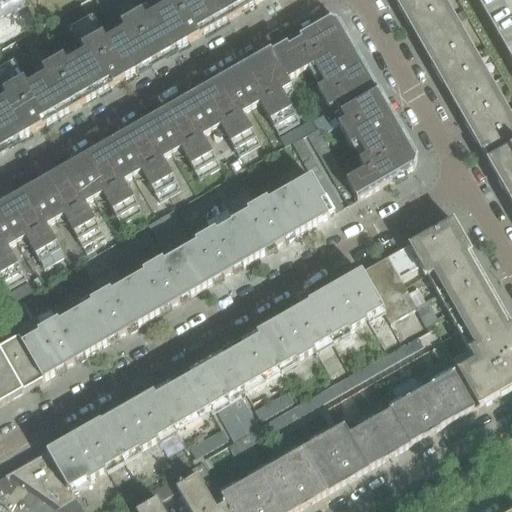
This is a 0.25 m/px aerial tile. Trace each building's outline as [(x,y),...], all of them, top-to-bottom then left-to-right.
[(0,0),(0,8),(1,8),(3,12),(11,7),(15,13),(25,8),(21,1),(23,0),(0,0)] [(94,0),(100,10),(118,0),(94,0)] [(175,53),(155,17),(150,8),(141,13),(133,0),(128,0),(111,10),(125,34),(117,39),(137,75),(175,53)] [(215,30),(197,0),(155,0),(149,4),(151,7),(150,8),(155,17),(175,53),(215,30)] [(255,7),(250,0),(197,0),(215,30),(255,7)] [(511,133),(464,49),(436,0),(393,0),(511,207),(511,133)] [(511,0),(474,0),(511,64),(511,0)] [(137,75),(117,39),(107,45),(93,20),(74,31),(84,49),(72,56),(97,98),(137,75)] [(303,76),(297,65),(307,59),(306,59),(345,36),(338,24),(328,21),(269,55),(290,91),(292,90),(288,84),(303,76)] [(379,95),(365,70),(345,36),(306,59),(307,59),(297,65),(303,76),(314,69),(325,88),(318,92),(329,112),(335,109),(340,118),(379,95)] [(282,95),(290,91),(269,55),(231,77),(252,113),(261,108),(279,139),(300,127),(282,95)] [(97,98),(72,56),(63,61),(43,73),(33,78),(58,121),(97,98)] [(58,121),(33,78),(24,84),(14,66),(0,73),(0,90),(3,96),(0,97),(0,111),(18,143),(58,121)] [(260,149),(243,118),(252,113),(231,77),(192,99),(213,135),(221,130),(239,161),(260,149)] [(410,150),(400,132),(379,95),(340,118),(345,126),(338,129),(351,150),(357,147),(365,162),(359,165),(365,175),(410,150)] [(221,172),(207,148),(203,141),(213,135),(192,99),(152,122),(172,158),(182,153),(200,184),(221,172)] [(0,153),(18,143),(0,111),(0,153)] [(328,125),(324,119),(314,125),(318,132),(328,125)] [(181,194),(164,163),(172,158),(152,122),(112,145),(133,181),(142,175),(160,207),(181,194)] [(285,150),(307,138),(318,132),(314,125),(313,126),(312,124),(281,142),(285,150)] [(322,139),(332,132),(328,125),(318,132),(318,133),(322,139)] [(358,204),(414,172),(417,162),(410,150),(365,175),(348,185),(322,139),(318,133),(318,132),(307,138),(307,139),(338,192),(347,186),(358,204)] [(344,212),(303,141),(292,147),(293,148),(285,153),(284,154),(283,152),(269,160),(274,170),(289,161),(292,166),(300,162),(311,181),(288,195),(309,232),(344,212)] [(142,217),(124,186),(133,181),(112,145),(74,167),(95,203),(104,198),(121,229),(142,217)] [(104,240),(86,208),(95,203),(74,167),(36,189),(56,225),(65,220),(83,252),(104,240)] [(65,262),(51,237),(47,230),(56,225),(36,189),(0,209),(0,215),(18,247),(27,242),(45,273),(65,262)] [(217,195),(211,199),(217,210),(223,206),(217,195)] [(309,232),(288,195),(268,206),(267,204),(248,215),(249,217),(232,227),(232,228),(253,265),(309,232)] [(211,199),(204,202),(211,213),(217,210),(211,199)] [(204,202),(198,206),(204,217),(211,213),(204,202)] [(198,206),(192,209),(198,221),(204,217),(198,206)] [(192,209),(185,213),(192,224),(198,221),(192,209)] [(185,213),(179,217),(185,228),(192,224),(185,213)] [(173,214),(161,222),(164,227),(177,220),(173,214)] [(9,252),(18,247),(0,215),(0,284),(6,295),(27,284),(9,252)] [(177,220),(164,227),(167,233),(180,225),(177,220)] [(161,222),(148,229),(151,234),(164,227),(161,222)] [(511,390),(511,327),(502,310),(453,224),(409,249),(421,270),(437,298),(429,303),(432,307),(440,303),(448,317),(469,354),(451,364),(479,410),(511,390)] [(180,225),(167,233),(170,238),(183,231),(180,225)] [(164,227),(151,234),(155,240),(167,233),(164,227)] [(253,265),(232,228),(217,237),(215,235),(196,246),(197,248),(180,258),(201,295),(253,265)] [(183,231),(170,238),(174,244),(186,236),(183,231)] [(167,233),(155,240),(158,245),(170,238),(167,233)] [(147,235),(141,239),(147,249),(153,246),(147,235)] [(186,236),(174,244),(177,249),(189,242),(186,236)] [(170,238),(158,245),(161,251),(174,244),(170,238)] [(141,239),(134,242),(140,253),(147,249),(141,239)] [(134,242),(128,246),(134,257),(140,253),(134,242)] [(174,244),(161,251),(164,256),(177,249),(174,244)] [(128,246),(122,249),(128,260),(134,257),(128,246)] [(122,249),(115,253),(121,264),(128,260),(122,249)] [(409,249),(388,261),(401,282),(421,270),(409,249)] [(115,253),(109,257),(115,267),(121,264),(115,253)] [(148,324),(201,295),(180,258),(164,267),(163,265),(143,276),(145,278),(128,288),(148,324)] [(406,291),(401,282),(388,261),(362,276),(383,315),(391,328),(416,314),(415,311),(416,310),(411,301),(406,291)] [(366,324),(383,315),(362,276),(310,306),(332,344),(347,335),(349,337),(368,326),(366,324)] [(0,306),(3,312),(32,295),(27,286),(0,302),(0,306)] [(148,324),(128,288),(111,297),(110,295),(91,306),(92,308),(76,317),(97,354),(148,324)] [(436,322),(427,307),(425,305),(416,310),(415,311),(416,314),(426,331),(435,326),(434,324),(436,322)] [(0,409),(45,384),(25,347),(22,342),(10,325),(4,313),(3,312),(0,306),(0,409)] [(314,354),(332,344),(310,306),(255,337),(277,375),(295,365),(296,367),(316,356),(314,354)] [(45,384),(97,354),(76,317),(59,327),(58,325),(39,336),(40,338),(25,347),(45,384)] [(277,375),(255,337),(204,367),(226,405),(277,375)] [(418,340),(411,344),(417,355),(424,350),(418,341),(418,340)] [(411,344),(404,348),(409,359),(417,355),(411,344)] [(402,350),(397,352),(402,363),(409,359),(404,348),(402,350)] [(397,352),(390,356),(395,367),(402,363),(397,352)] [(387,358),(383,360),(388,371),(395,367),(390,356),(387,358)] [(383,360),(375,365),(381,375),(388,371),(383,360)] [(375,365),(368,369),(374,379),(381,375),(375,365)] [(226,405),(204,367),(152,397),(173,435),(226,405)] [(368,369),(361,373),(367,383),(374,379),(368,369)] [(361,373),(354,377),(360,387),(367,383),(361,373)] [(351,379),(347,381),(352,391),(360,387),(354,377),(351,379)] [(475,412),(454,377),(423,395),(415,380),(390,394),(399,408),(390,414),(391,415),(411,449),(475,412)] [(347,381),(340,385),(345,395),(352,391),(347,381)] [(334,388),(333,389),(338,399),(345,395),(340,385),(334,388)] [(333,389),(326,393),(331,403),(338,399),(333,389)] [(326,393),(318,397),(324,408),(331,403),(326,393)] [(158,444),(173,435),(152,397),(102,425),(124,463),(139,455),(140,457),(148,452),(151,458),(152,458),(163,476),(172,471),(165,460),(164,460),(160,454),(161,453),(157,447),(159,446),(158,444)] [(287,397),(282,400),(288,410),(293,407),(287,397)] [(318,397),(311,401),(317,412),(324,408),(318,397)] [(282,400),(276,403),(282,413),(288,410),(282,400)] [(311,401),(304,405),(310,416),(317,412),(311,401)] [(276,403),(271,406),(277,416),(282,413),(276,403)] [(244,404),(231,411),(234,416),(247,409),(244,404)] [(304,405),(297,409),(303,420),(310,416),(304,405)] [(271,406),(265,409),(271,420),(277,416),(271,406)] [(247,409),(234,416),(237,422),(250,415),(247,409)] [(265,409),(260,412),(266,423),(271,420),(265,409)] [(297,409),(290,413),(295,424),(303,420),(297,409)] [(231,411),(219,418),(222,424),(234,416),(231,411)] [(256,415),(255,415),(261,426),(262,425),(266,423),(260,412),(256,415)] [(411,449),(391,415),(382,420),(377,412),(353,425),(358,434),(349,439),(369,474),(411,449)] [(290,413),(283,417),(288,428),(295,424),(290,413)] [(250,415),(237,422),(241,427),(253,420),(250,415)] [(234,416),(222,424),(225,429),(237,422),(234,416)] [(283,417),(276,422),(281,432),(288,428),(283,417)] [(253,420),(241,427),(244,433),(256,425),(253,420)] [(237,422),(225,429),(228,435),(241,427),(237,422)] [(276,422),(268,426),(274,436),(281,432),(276,422)] [(106,473),(124,463),(102,425),(49,456),(71,493),(87,484),(88,486),(107,475),(106,473)] [(256,425),(244,433),(247,438),(254,434),(259,431),(256,425)] [(264,428),(261,430),(267,440),(274,436),(268,426),(264,428)] [(241,427),(228,435),(231,440),(244,433),(241,427)] [(282,511),(302,511),(369,474),(349,439),(344,429),(262,477),(282,511)] [(259,431),(254,434),(260,444),(267,440),(261,430),(259,431)] [(222,433),(217,436),(223,447),(229,444),(222,433)] [(244,433),(231,440),(234,446),(240,442),(247,438),(244,433)] [(254,434),(247,438),(253,448),(260,444),(254,434)] [(217,436),(212,440),(218,451),(223,447),(217,436)] [(247,438),(240,442),(241,443),(246,452),(253,448),(247,438)] [(212,440),(206,443),(212,454),(218,451),(212,440)] [(206,443),(201,446),(207,457),(212,454),(206,443)] [(201,446),(195,449),(201,460),(207,457),(201,446)] [(195,449),(190,452),(196,463),(201,460),(195,449)] [(60,511),(70,507),(73,511),(81,511),(77,503),(76,503),(71,493),(49,456),(9,479),(12,485),(18,488),(29,496),(50,511),(31,511),(23,506),(17,511),(60,511)] [(228,511),(226,508),(218,511),(216,511),(198,480),(208,474),(207,473),(213,469),(209,462),(205,464),(199,468),(182,477),(187,486),(177,492),(188,511),(228,511)] [(282,511),(262,477),(222,500),(226,508),(228,511),(282,511)] [(0,502),(7,498),(13,490),(11,486),(12,485),(9,479),(0,483),(0,502)] [(0,502),(0,511),(17,511),(23,506),(29,496),(18,488),(9,500),(7,498),(0,502)] [(163,511),(158,503),(141,511),(163,511)]
